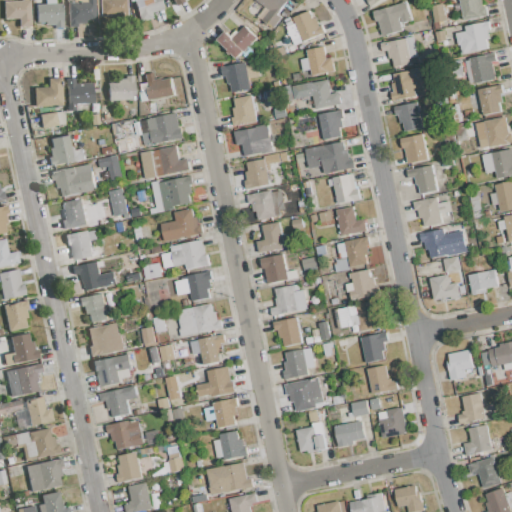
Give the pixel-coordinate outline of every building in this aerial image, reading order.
[(4,2),(20,2),(20,0),(29,0),(31,27),(19,27),(18,19),(5,19),(4,2)] [(36,6),(44,5),(44,0),(55,0),(56,5),(62,4),(64,28),(54,28),(54,25),(46,25),(45,22),(37,23),(36,6)] [(67,4),(87,3),(86,0),(93,0),(94,20),(86,20),(86,23),(77,24),(77,28),(68,28),(67,4)] [(99,0),(100,17),(126,16),(125,0),(99,0)] [(133,0),(160,0),(163,9),(151,13),(153,19),(141,23),(133,0)] [(290,0),(296,4),(276,29),(258,15),(265,6),(257,0),(290,0)] [(373,11),(402,3),(401,1),(406,0),(412,20),(401,23),(403,30),(383,35),(380,21),(376,22),(373,11)] [(460,0),(482,0),(483,6),(486,6),(488,15),(464,20),(460,0)] [(432,7),(443,5),(446,20),(435,23),(432,7)] [(293,18),(309,11),(313,19),(316,17),(319,26),(322,25),(325,31),(303,41),(293,18)] [(465,26),(489,21),(490,30),(488,31),(490,38),(486,39),(487,48),(471,51),(465,26)] [(237,58),(218,39),(226,32),(232,38),(245,25),(257,37),(237,58)] [(436,32),(445,30),(447,40),(438,42),(436,32)] [(418,35),(433,32),(434,40),(420,43),(418,35)] [(410,58),(406,38),(414,37),(418,56),(410,58)] [(389,42),(406,38),(410,58),(411,64),(395,67),(389,42)] [(307,49),(324,46),(327,59),(332,58),(335,71),(312,76),(307,49)] [(471,58),(495,53),(497,61),(492,62),(496,78),(476,82),(471,58)] [(245,62),(251,88),(233,92),(227,66),(245,62)] [(394,74),(411,71),(416,95),(392,100),(391,92),(394,92),(392,83),(396,82),(394,74)] [(150,99),(145,74),(153,73),(154,79),(162,77),(163,80),(172,78),(175,94),(150,99)] [(108,84),(117,83),(116,80),(125,80),(125,76),(133,76),(135,99),(109,101),(108,84)] [(34,88),(48,87),(48,79),(62,78),(63,104),(35,106),(34,88)] [(66,80),(74,79),(75,84),(92,83),(93,104),(87,104),(88,110),(68,111),(66,80)] [(302,85),(328,80),(331,93),(339,92),(341,103),(316,108),(313,95),(305,97),(302,85)] [(479,89),(502,85),(504,93),(501,93),(503,102),(499,103),(501,112),(484,115),(479,89)] [(251,95),(257,121),(239,125),(233,99),(251,95)] [(394,107),(418,102),(423,127),(405,130),(403,121),(400,122),(398,115),(395,116),(394,107)] [(320,115),(343,110),(345,118),(341,118),(343,127),(340,128),(342,136),(325,140),(320,115)] [(39,115),(64,111),(64,125),(41,129),(39,115)] [(139,121),(176,114),(179,127),(182,127),(184,138),(144,146),(139,121)] [(98,115),(99,124),(92,125),(91,116),(98,115)] [(485,121),(503,117),(504,126),(507,125),(509,135),(511,134),(511,142),(490,147),(485,121)] [(464,122),(467,139),(457,141),(454,124),(464,122)] [(270,134),(273,134),(276,150),(244,156),(242,143),(237,144),(234,132),(256,127),(256,126),(268,124),(270,134)] [(400,138),(423,133),(428,159),(408,164),(405,148),(402,149),(400,138)] [(68,135),(71,147),(73,147),(73,151),(82,149),(84,159),(50,166),(48,157),(51,156),(49,149),(52,148),(50,139),(68,135)] [(120,139),(135,136),(136,140),(139,140),(140,146),(137,147),(138,150),(123,153),(120,139)] [(326,146),(342,142),(344,151),(348,150),(350,158),(353,158),(354,167),(331,171),(326,146)] [(141,153),(177,146),(179,160),(188,158),(190,169),(145,178),(141,153)] [(482,154),(511,148),(511,174),(498,178),(496,171),(485,173),(482,154)] [(265,165),(264,159),(264,156),(279,153),(281,162),(265,165)] [(99,159),(117,155),(121,176),(110,178),(108,166),(101,168),(99,159)] [(264,159),(265,165),(269,184),(246,189),(244,181),(247,180),(245,171),(248,171),(247,162),(264,159)] [(52,172),(90,164),(96,189),(63,196),(61,188),(57,189),(55,180),(53,180),(52,172)] [(407,170),(432,165),(438,191),(421,194),(419,184),(417,185),(415,177),(409,178),(407,170)] [(463,168),(472,166),(474,176),(466,178),(463,168)] [(300,172),(308,171),(309,178),(301,179),(300,172)] [(328,179),(333,178),(333,177),(354,173),(357,188),(359,188),(361,199),(339,203),(335,184),(329,185),(328,179)] [(158,183),(191,176),(193,185),(190,185),(192,193),(189,194),(191,202),(164,208),(158,183)] [(495,185),(511,181),(511,209),(500,212),(495,185)] [(474,218),(468,188),(477,187),(483,216),(474,218)] [(126,213),(122,188),(108,190),(112,216),(126,213)] [(247,195),(271,190),(272,196),(279,195),(281,205),(274,206),(276,216),(259,219),(257,212),(255,213),(253,203),(249,204),(247,195)] [(414,201),(437,196),(439,203),(449,201),(451,211),(441,213),(443,225),(422,229),(419,211),(416,211),(414,201)] [(65,204),(81,200),(87,225),(64,230),(62,220),(65,219),(63,212),(66,211),(65,204)] [(0,233),(0,206),(7,205),(9,214),(5,215),(8,224),(4,224),(6,232),(0,233)] [(336,209),(353,206),(356,220),(364,218),(367,231),(342,236),(336,209)] [(161,224),(176,221),(174,213),(191,209),(193,217),(196,216),(200,233),(165,240),(161,224)] [(318,213),(329,210),(332,220),(321,223),(318,213)] [(511,240),(511,213),(502,216),(508,242),(511,240)] [(292,220),(302,218),(303,227),(293,229),(292,220)] [(262,225),(279,222),(284,247),(259,252),(256,241),(265,239),(262,225)] [(420,234),(444,229),(445,235),(454,233),(456,244),(447,245),(449,254),(431,257),(429,249),(426,250),(424,241),(421,241),(420,234)] [(64,235),(87,230),(93,257),(72,261),(69,245),(67,245),(64,235)] [(496,236),(503,235),(504,242),(497,243),(496,236)] [(345,241),(369,236),(371,245),(367,246),(369,254),(366,254),(368,264),(351,267),(345,241)] [(171,246),(202,239),(205,254),(207,254),(209,264),(187,269),(186,264),(164,269),(161,254),(172,251),(171,246)] [(0,267),(0,240),(5,240),(8,253),(17,251),(19,263),(0,267)] [(315,247),(324,245),(326,254),(317,256),(315,247)] [(260,258),(283,253),(286,271),(296,269),(298,277),(268,283),(265,268),(262,268),(260,258)] [(445,272),(460,269),(457,255),(442,259),(445,272)] [(301,259),(314,257),(316,266),(303,268),(301,259)] [(338,260),(347,258),(350,270),(341,272),(338,260)] [(79,265),(97,261),(100,274),(113,271),(116,284),(85,291),(79,265)] [(143,266),(159,263),(162,276),(146,280),(143,266)] [(349,272),(369,268),(371,278),(374,277),(376,286),(378,285),(380,294),(351,299),(349,291),(346,292),(345,285),(354,283),(353,277),(350,278),(349,272)] [(0,284),(0,273),(18,269),(21,284),(23,284),(26,295),(3,300),(0,284)] [(469,275),(495,270),(498,285),(487,288),(487,291),(472,294),(469,275)] [(176,282),(182,280),(181,277),(210,271),(212,279),(210,280),(211,288),(207,289),(209,297),(193,301),(191,292),(178,295),(176,282)] [(131,274),(139,272),(141,279),(133,281),(131,274)] [(430,278),(447,275),(449,284),(457,283),(460,297),(440,301),(440,299),(434,300),(430,278)] [(275,289),(298,284),(299,290),(305,289),(309,308),(272,315),(270,307),(276,306),(274,299),(277,299),(275,289)] [(79,299),(101,294),(107,319),(90,323),(88,314),(85,315),(83,306),(80,306),(79,299)] [(354,303),(371,300),(376,327),(360,330),(358,324),(338,328),(334,309),(355,305),(354,303)] [(4,306),(27,301),(29,309),(26,310),(28,318),(25,319),(27,328),(9,332),(4,306)] [(177,310),(211,303),(213,312),(216,311),(218,320),(220,319),(222,328),(175,338),(171,317),(179,315),(177,310)] [(153,317),(163,315),(167,330),(157,332),(153,317)] [(273,322),(297,317),(302,342),(284,346),(282,338),(280,339),(278,329),(275,330),(273,322)] [(319,323),(328,321),(331,338),(322,340),(319,323)] [(88,329),(115,323),(121,350),(94,356),(88,329)] [(144,344),(142,329),(152,327),(155,342),(144,344)] [(14,352),(10,336),(28,332),(30,343),(33,342),(35,351),(39,350),(40,357),(5,365),(3,355),(14,352)] [(360,337),(378,333),(384,359),(366,363),(360,337)] [(198,338),(215,335),(221,361),(204,365),(198,338)] [(480,354),(489,352),(489,350),(500,348),(499,344),(511,341),(511,362),(493,366),(492,363),(483,365),(480,354)] [(322,344),(332,342),(335,354),(325,356),(322,344)] [(173,358),(172,344),(159,345),(161,359),(173,358)] [(286,350),(302,347),(303,349),(312,347),(315,367),(307,368),(308,374),(285,379),(283,370),(286,369),(284,361),(288,361),(286,350)] [(449,353),(469,349),(473,368),(464,370),(466,377),(450,381),(446,361),(450,360),(449,353)] [(92,362),(129,354),(132,367),(129,368),(131,376),(119,379),(120,382),(100,387),(96,371),(95,372),(92,362)] [(6,372),(40,365),(42,372),(36,374),(37,381),(35,381),(37,391),(11,397),(6,372)] [(367,368),(385,365),(390,390),(372,394),(367,368)] [(207,371),(228,367),(234,392),(213,397),(207,371)] [(485,375),(491,374),(493,385),(487,386),(485,375)] [(169,399),(180,397),(175,375),(164,377),(169,399)] [(285,384),(319,377),(323,396),(314,398),(316,407),(297,411),(295,402),(292,402),(290,395),(287,396),(285,384)] [(99,394),(135,386),(138,398),(126,400),(129,413),(114,417),(112,407),(107,408),(105,400),(100,401),(99,394)] [(462,396),(481,393),(486,419),(460,424),(458,415),(463,414),(462,411),(465,411),(462,396)] [(25,401),(42,397),(44,409),(50,408),(53,421),(30,426),(25,401)] [(157,399),(167,397),(170,408),(160,410),(157,399)] [(212,402),(236,397),(238,406),(236,407),(237,415),(235,415),(237,424),(218,428),(212,402)] [(369,400),(379,398),(381,408),(372,410),(369,400)] [(0,403),(21,399),(23,409),(0,413),(0,403)] [(351,403),(366,399),(369,414),(354,417),(351,403)] [(172,410),(182,408),(186,426),(176,428),(172,410)] [(378,413),(402,408),(407,433),(383,437),(378,413)] [(138,422),(144,447),(115,453),(110,428),(112,427),(112,425),(128,421),(128,424),(138,422)] [(296,429),(312,426),(312,423),(322,421),(327,448),(308,452),(307,450),(301,451),(296,429)] [(335,426),(362,421),(366,438),(354,440),(354,443),(339,446),(335,426)] [(467,429),(486,425),(491,450),(466,455),(464,443),(470,442),(467,429)] [(2,438),(48,428),(50,437),(54,436),(55,445),(58,444),(60,454),(25,461),(22,447),(17,449),(16,446),(4,448),(2,438)] [(220,435),(236,431),(238,439),(242,438),(244,446),(247,446),(248,454),(225,460),(220,435)] [(118,456),(135,453),(141,477),(118,482),(116,474),(119,473),(118,465),(120,464),(118,456)] [(493,457),(501,483),(483,488),(478,473),(475,474),(475,471),(470,473),(468,464),(493,457)] [(168,461),(181,458),(184,470),(171,472),(168,461)] [(26,467),(61,459),(63,468),(60,468),(62,477),(59,478),(61,486),(32,492),(26,467)] [(206,470),(242,462),(242,465),(244,465),(247,479),(252,478),(254,486),(211,495),(206,470)] [(129,487),(147,483),(152,508),(134,511),(125,511),(124,505),(129,503),(128,501),(132,500),(129,487)] [(408,511),(408,505),(398,507),(394,489),(415,485),(417,492),(421,491),(424,510),(420,511),(408,511)] [(502,488),(511,511),(508,511),(483,511),(488,510),(485,503),(488,502),(486,494),(502,488)] [(44,511),(41,496),(58,492),(61,506),(65,505),(66,508),(71,507),(72,511),(44,511)] [(350,511),(349,502),(367,498),(367,495),(382,492),(385,509),(388,508),(388,511),(350,511)] [(232,511),(229,498),(255,493),(257,502),(252,503),(253,506),(250,507),(251,511),(232,511)] [(318,511),(317,505),(339,501),(340,511),(318,511)]
